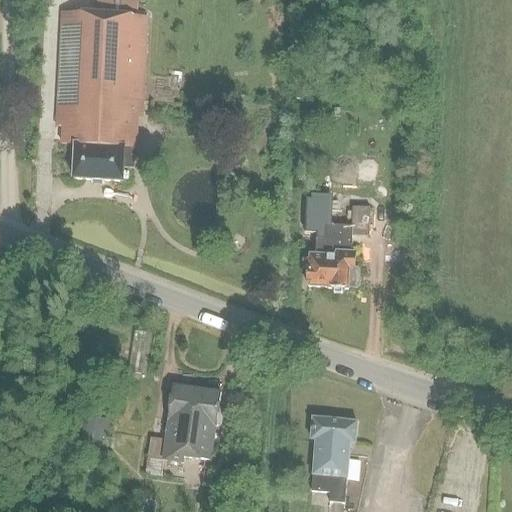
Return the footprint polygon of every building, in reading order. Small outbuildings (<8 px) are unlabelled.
[(98,0),(97,16),(136,18),(137,0),(98,0)] [(141,119),(146,19),(136,18),(97,16),(63,14),(58,129),(63,129),(62,146),(73,147),(72,181),(121,183),(121,170),(132,171),(134,119),(141,119)] [(345,126),(345,107),(330,107),(330,126),(345,126)] [(364,143),(365,156),(383,155),(382,141),(364,143)] [(369,237),(370,209),(352,209),(352,227),(326,226),(325,240),(316,240),(315,257),(309,256),(309,270),(308,270),(307,284),(308,284),(308,288),(327,289),(327,290),(331,290),(333,295),(342,295),(345,291),(348,291),(348,289),(356,289),(359,287),(359,273),(357,270),(353,270),(354,254),(351,254),(352,236),(369,237)] [(148,334),(135,332),(129,374),(141,376),(148,334)] [(151,439),(148,461),(164,463),(181,465),(181,459),(184,460),(210,463),(214,429),(216,429),(219,429),(221,424),(220,420),(218,415),(220,394),(171,387),(167,419),(169,420),(166,441),(151,439)] [(357,424),(313,420),(311,441),(316,442),(313,476),(312,493),(330,494),(329,503),(345,505),(350,445),(355,445),(357,424)] [(225,481),(210,480),(211,470),(202,469),(200,488),(224,490),(225,481)]
